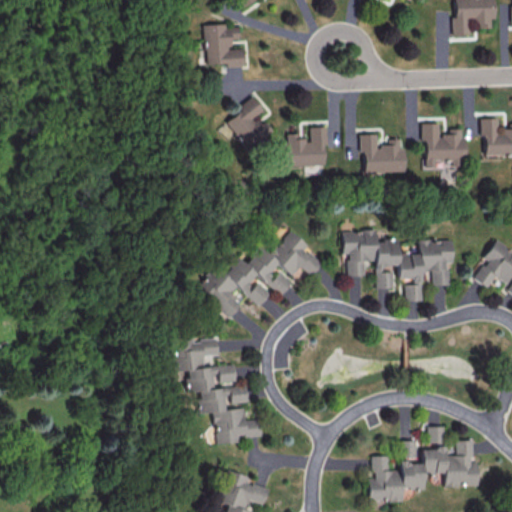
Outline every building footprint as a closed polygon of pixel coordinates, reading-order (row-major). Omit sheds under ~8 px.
[(454,0),(494,0),(494,21),(490,21),(491,30),(479,30),(479,25),(472,25),(472,22),(469,22),(470,37),(452,38),(451,20),(455,20),(454,0)] [(202,24),(204,64),(225,63),(226,66),(242,65),(241,48),(229,48),(228,38),(237,38),(237,26),(226,26),(226,23),(202,24)] [(222,120),(246,151),(271,131),(263,120),(258,124),(252,116),(261,109),(252,97),(222,120)] [(484,156),(498,156),(498,158),(511,157),(511,124),(506,125),(506,130),(499,130),(499,133),(497,133),(496,119),(479,119),(480,137),(483,137),(484,156)] [(425,162),(439,161),(439,163),(464,163),(463,139),(459,139),(459,130),(448,130),(448,135),(440,135),(441,138),(438,139),(438,124),(420,124),(421,142),(424,142),(425,162)] [(307,126),(307,139),(296,139),(296,133),(284,133),(285,141),(281,141),(281,165),(323,164),(322,126),(307,126)] [(363,173),(378,172),(378,174),(403,174),(402,150),(398,150),(398,141),(386,141),(386,146),(379,146),(379,149),(375,150),(375,135),(359,136),(359,153),(363,153),(363,173)] [(191,291),(228,316),(237,303),(226,295),(232,287),(257,304),(266,291),(253,282),(250,287),(245,283),(251,274),(279,293),(288,281),(275,272),(263,278),(273,263),(289,275),(295,266),(308,274),(318,260),(301,249),(305,243),(285,229),(268,254),(256,245),(253,247),(242,262),(235,257),(204,272),(191,291)] [(448,239),(414,240),(415,252),(394,253),(394,238),(372,239),(371,229),(338,230),(339,253),(343,253),(344,275),(360,275),(360,260),(371,260),(372,287),(389,287),(389,266),(394,266),(394,280),(401,280),(401,300),(418,300),(417,270),(428,270),(429,285),(445,284),(445,262),(449,261),(448,239)] [(470,276),(483,287),(493,275),(501,283),(511,269),(511,279),(503,288),(511,294),(511,289),(511,249),(488,242),(482,262),(470,276)] [(212,443),(236,441),(236,436),(258,435),(256,418),(241,419),(240,407),(224,408),(223,402),(243,401),(242,384),(212,387),(211,381),(232,380),(231,364),(200,366),(200,355),(214,354),(213,338),(190,340),(190,335),(169,337),(171,371),(182,370),(184,391),(194,391),(195,413),(210,412),(212,443)] [(423,426),(424,442),(440,442),(440,425),(423,426)] [(364,500),(399,500),(399,488),(420,488),(420,473),(440,473),(440,485),(474,485),(473,461),(470,456),(469,453),(469,439),(452,440),(452,455),(441,455),(441,444),(418,451),(418,462),(404,462),(404,457),(412,455),(412,439),(396,439),(396,469),(385,469),(385,455),(368,455),(368,466),(371,477),(364,477),(364,500)] [(264,487),(243,482),(245,475),(224,470),(216,502),(223,504),(223,505),(219,511),(250,511),(242,507),(244,499),(259,503),(264,487)]
